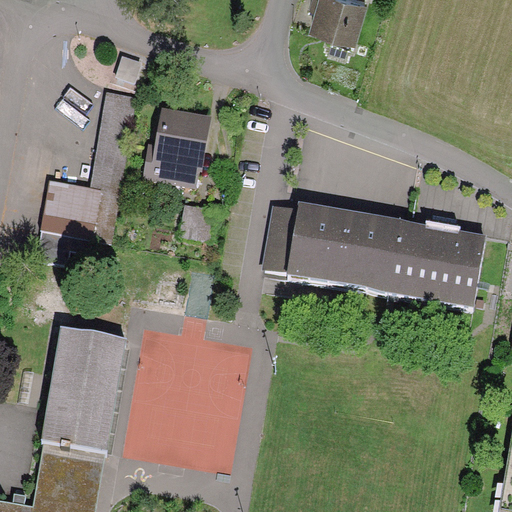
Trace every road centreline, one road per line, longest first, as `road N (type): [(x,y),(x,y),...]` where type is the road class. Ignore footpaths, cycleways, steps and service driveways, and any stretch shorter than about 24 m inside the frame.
road 1 (residential): [(511,192),(433,149),(258,81)]
road 2 (residential): [(258,81),(19,0)]
